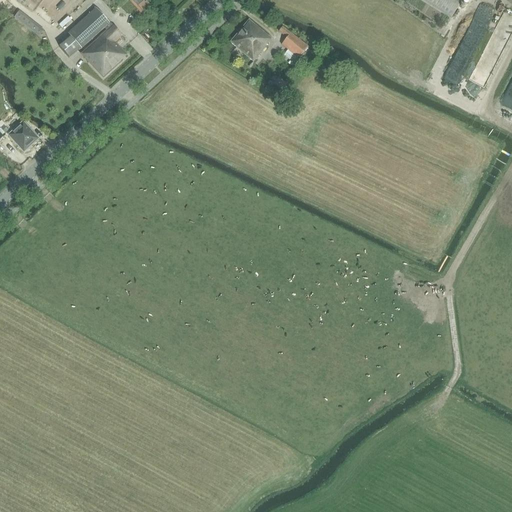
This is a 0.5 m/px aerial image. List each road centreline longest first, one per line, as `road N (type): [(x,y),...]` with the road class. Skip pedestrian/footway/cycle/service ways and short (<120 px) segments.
road 1 (tertiary): [(0,203),(220,0)]
road 2 (track): [(446,394),(456,369),(447,281),(511,169)]
